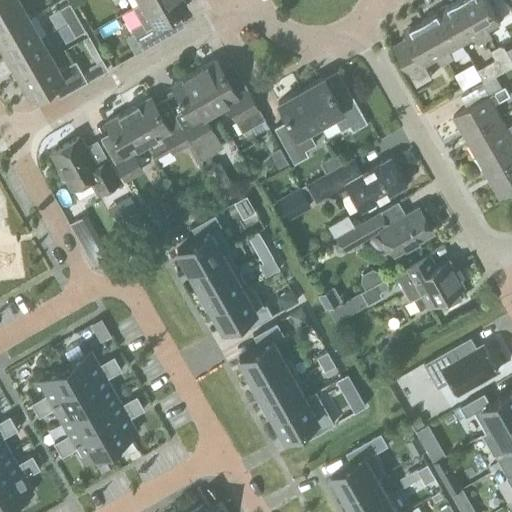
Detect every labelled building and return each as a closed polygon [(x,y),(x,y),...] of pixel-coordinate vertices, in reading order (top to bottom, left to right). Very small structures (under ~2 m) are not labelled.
[(0,33),(28,18),(17,0),(13,0),(0,7),(0,33)] [(183,0),(144,0),(141,2),(150,17),(131,28),(140,44),(111,60),(114,65),(142,49),(143,49),(185,25),(178,11),(187,6),(183,0)] [(477,45),(488,39),(464,0),(459,0),(444,8),(465,43),(474,38),(477,45)] [(464,0),(488,39),(492,37),(488,30),(502,22),(489,0),(464,0)] [(67,22),(77,16),(69,2),(59,8),(67,22)] [(449,52),(465,43),(444,8),(425,19),(449,61),(453,58),(449,52)] [(77,16),(67,22),(75,35),(85,29),(77,16)] [(0,45),(6,56),(39,38),(28,18),(0,33),(0,45)] [(408,33),(394,41),(419,85),(433,77),(426,65),(436,59),(440,66),(449,61),(425,19),(406,30),(408,33)] [(17,76),(52,56),(52,55),(50,57),(39,38),(6,56),(17,76)] [(500,45),(494,49),(505,70),(511,66),(511,59),(505,47),(500,45)] [(484,82),(505,70),(494,49),(491,51),(495,59),(477,70),(484,82)] [(52,56),(17,76),(30,98),(59,81),(65,93),(87,80),(75,60),(59,69),(52,56)] [(265,118),(259,108),(233,62),(222,68),(217,59),(195,71),(217,109),(226,104),(241,131),(265,118)] [(176,90),(166,97),(192,143),(193,146),(216,132),(206,115),(217,109),(195,71),(173,84),(176,90)] [(470,74),(458,80),(463,88),(475,82),(470,74)] [(325,77),(307,87),(326,121),(333,116),(341,129),(350,124),(352,129),(366,121),(346,86),(334,93),(325,77)] [(466,135),(501,115),(483,83),(461,96),(468,107),(454,114),(466,135)] [(495,92),(500,101),(511,95),(506,86),(495,92)] [(309,130),(326,121),(307,87),(279,103),(288,119),(274,127),(294,162),(308,154),(306,149),(316,143),(309,130)] [(152,95),(129,108),(149,142),(157,157),(170,150),(173,154),(192,143),(166,97),(156,102),(152,95)] [(133,151),(149,142),(129,108),(106,121),(111,130),(101,137),(125,181),(144,170),(133,151)] [(511,133),(501,115),(466,135),(477,155),(511,135),(511,133)] [(511,162),(511,135),(477,155),(489,176),(511,162)] [(59,163),(57,167),(62,175),(62,176),(66,176),(73,187),(89,178),(98,193),(120,180),(108,159),(95,166),(79,136),(52,151),(59,163)] [(272,151),(281,166),(288,162),(280,147),(272,151)] [(406,182),(391,157),(364,173),(354,156),(307,183),(317,201),(347,184),(359,207),(368,210),(375,206),(376,199),(406,182)] [(511,162),(489,176),(501,196),(511,189),(511,162)] [(18,182),(4,189),(10,200),(23,194),(18,182)] [(332,239),(340,252),(343,250),(343,252),(381,230),(394,253),(434,230),(420,206),(389,224),(381,210),(335,237),(332,239)] [(93,266),(110,257),(85,213),(68,222),(93,266)] [(191,226),(197,237),(176,250),(188,270),(230,246),(218,226),(221,224),(215,213),(191,226)] [(34,245),(47,238),(40,226),(27,232),(34,245)] [(258,232),(248,238),(259,255),(269,249),(258,232)] [(199,289),(236,268),(226,250),(230,247),(230,246),(188,270),(199,289)] [(280,269),(269,249),(259,255),(262,262),(258,265),(266,277),(280,269)] [(419,310),(428,304),(463,284),(448,259),(436,265),(429,252),(394,272),(410,299),(412,298),(419,310)] [(23,259),(4,265),(9,282),(29,276),(23,259)] [(210,308),(251,284),(251,283),(247,286),(236,268),(199,289),(200,290),(196,292),(200,300),(204,298),(210,308)] [(382,296),(380,291),(390,285),(385,277),(360,291),(367,304),(382,296)] [(263,304),(251,284),(210,308),(221,328),(242,316),(249,328),(272,314),(266,303),(263,304)] [(331,287),(319,294),(326,307),(338,301),(331,287)] [(367,304),(360,291),(329,310),(335,322),(367,304)] [(253,334),(259,346),(238,358),(250,378),(288,357),(287,356),(283,359),(272,339),(283,333),(276,321),(253,334)] [(454,345),(424,362),(439,387),(452,379),(459,392),(499,370),(484,344),(461,357),(454,345)] [(76,385),(118,362),(114,355),(99,363),(91,349),(64,365),(76,385)] [(326,351),(316,356),(320,363),(331,357),(327,350),(326,351)] [(261,397),(298,376),(288,357),(250,378),(261,397)] [(334,364),(335,364),(331,357),(320,363),(324,370),(334,364)] [(114,390),(107,377),(122,369),(118,362),(76,385),(87,405),(114,390)] [(76,385),(64,365),(37,380),(45,394),(31,402),(35,409),(76,385)] [(365,406),(348,374),(336,381),(354,412),(365,406)] [(272,416),(316,391),(315,390),(304,396),(295,379),(299,377),(298,376),(261,397),(262,398),(258,400),(262,408),(266,406),(272,416)] [(87,405),(76,385),(35,409),(39,416),(53,408),(61,420),(87,405)] [(485,391),(461,405),(467,416),(475,411),(486,431),(487,432),(511,417),(511,389),(491,402),(485,391)] [(99,425),(140,401),(136,394),(122,402),(114,390),(87,405),(99,425)] [(334,423),(316,391),(272,416),(283,437),(304,425),(311,436),(334,423)] [(137,430),(130,417),(144,408),(140,401),(99,425),(110,445),(137,430)] [(99,425),(87,405),(61,420),(68,433),(53,441),(57,448),(99,425)] [(0,428),(13,421),(9,414),(0,419),(0,428)] [(486,431),(482,433),(494,455),(496,454),(502,464),(511,458),(511,417),(487,432),(486,431)] [(0,454),(10,449),(3,436),(17,428),(13,421),(0,428),(0,454)] [(435,463),(447,456),(429,423),(416,431),(435,463)] [(110,445),(99,425),(57,448),(61,455),(76,447),(84,461),(110,445)] [(333,474),(345,495),(378,476),(378,477),(387,472),(375,452),(389,444),(381,431),(347,451),(353,463),(333,474)] [(0,481),(36,461),(32,454),(17,462),(10,449),(0,454),(0,481)] [(446,458),(434,464),(451,495),(463,488),(446,458)] [(511,458),(502,464),(508,475),(506,476),(511,485),(511,458)] [(33,490),(25,476),(40,468),(36,461),(0,481),(0,494),(6,505),(33,490)] [(432,470),(428,464),(418,469),(422,476),(432,470)] [(418,469),(401,478),(406,487),(422,476),(418,469)] [(436,477),(432,470),(422,476),(426,483),(435,478),(436,477)] [(378,477),(378,476),(345,495),(354,511),(358,511),(389,495),(378,477)] [(402,511),(408,509),(407,508),(400,511),(398,511),(389,495),(358,511),(402,511)] [(208,511),(201,500),(181,511),(180,511),(208,511)]
